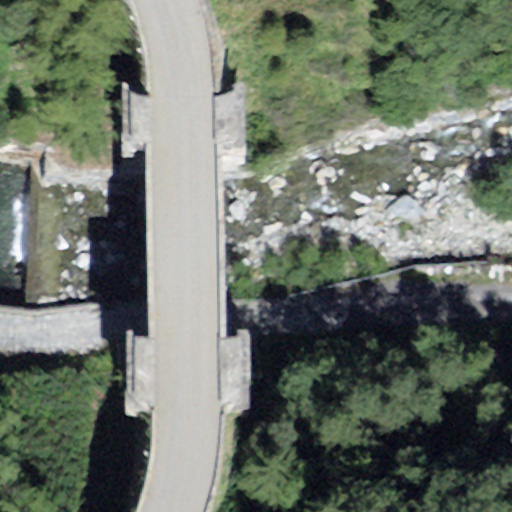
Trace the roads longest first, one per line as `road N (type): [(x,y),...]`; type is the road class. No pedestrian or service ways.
road 1 (unclassified): [(165,0),(179,103),(185,406),(170,511)]
road 2 (unclassified): [(0,325),(511,311)]
